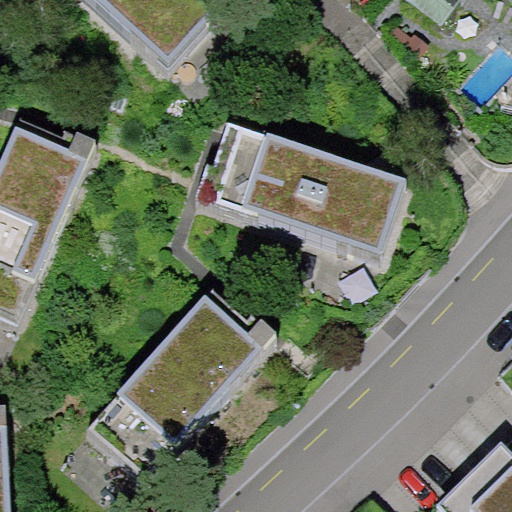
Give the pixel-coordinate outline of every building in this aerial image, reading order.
[(189,0),(64,0),(164,94),(223,32),(189,0)] [(511,0),(417,0),(414,5),(448,29),(468,0),(496,0),(511,11),(511,0)] [(407,196),(224,137),(199,214),(382,273),(407,196)] [(87,183),(12,150),(0,176),(0,367),(5,370),(87,183)] [(266,359),(207,305),(77,448),(136,502),(266,359)] [(511,511),(511,424),(444,485),(468,511),(511,511)] [(8,511),(6,444),(0,444),(0,511),(8,511)]
